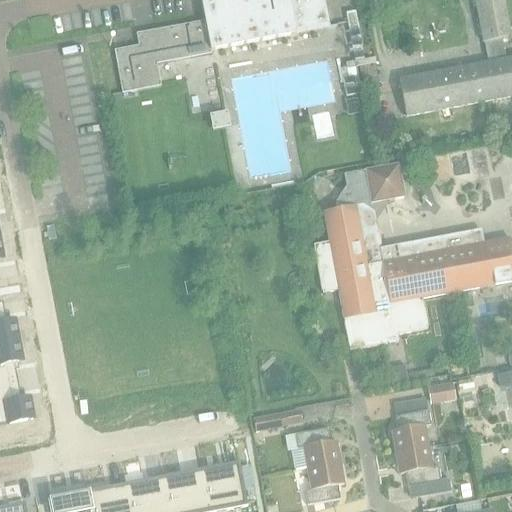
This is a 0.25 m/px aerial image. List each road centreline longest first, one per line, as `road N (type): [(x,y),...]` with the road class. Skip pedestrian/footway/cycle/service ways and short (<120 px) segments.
road 1 (residential): [(0,98),(70,452)]
road 2 (residential): [(70,452),(229,421)]
